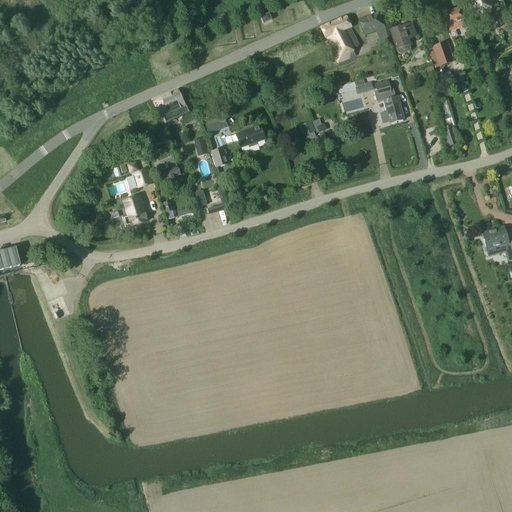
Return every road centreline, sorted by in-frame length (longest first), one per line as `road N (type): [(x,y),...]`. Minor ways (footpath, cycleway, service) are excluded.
road 1 (unclassified): [(37,225),(91,256),(118,257),(511,157)]
road 2 (tertiary): [(94,118),(373,0)]
road 3 (unclassified): [(37,225),(40,203),(94,118)]
